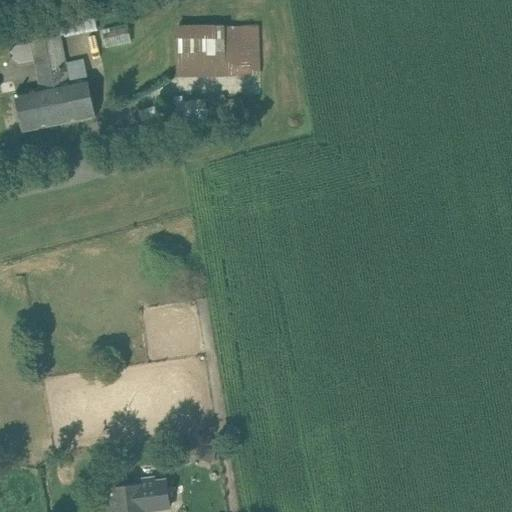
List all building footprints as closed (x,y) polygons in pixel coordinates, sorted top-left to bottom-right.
[(96,117),(88,79),(70,83),(60,36),(97,28),(93,8),(76,11),(77,13),(57,17),(57,18),(29,24),(33,41),(31,42),(40,89),(14,94),(22,132),(96,117)] [(106,48),(132,43),(128,24),(102,29),(106,48)] [(261,75),(260,25),(177,25),(179,76),(261,75)] [(209,100),(213,122),(246,115),(242,98),(227,101),(226,97),(209,100)] [(174,127),(208,126),(207,100),(189,101),(189,102),(173,102),(174,127)] [(203,441),(200,450),(214,456),(217,446),(203,441)] [(110,489),(113,511),(145,511),(170,508),(167,486),(142,489),(141,485),(110,489)]
